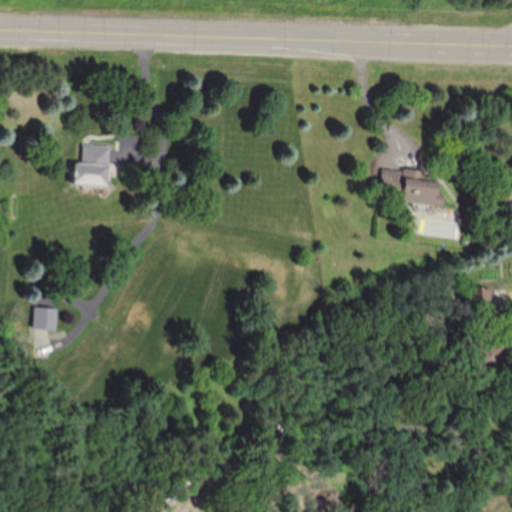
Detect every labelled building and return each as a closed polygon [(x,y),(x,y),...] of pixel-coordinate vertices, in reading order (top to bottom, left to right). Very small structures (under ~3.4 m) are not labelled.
[(73,185),(108,186),(110,146),(83,145),(82,163),(74,163),(73,185)] [(443,205),(445,194),(438,193),(439,181),(424,179),(425,171),(384,167),(381,191),(403,194),(402,201),(443,205)] [(500,204),(511,204),(511,181),(500,181),(500,204)] [(491,313),(491,288),(472,288),(472,313),(491,313)] [(57,307),(34,307),(34,330),(57,330),(57,307)]
